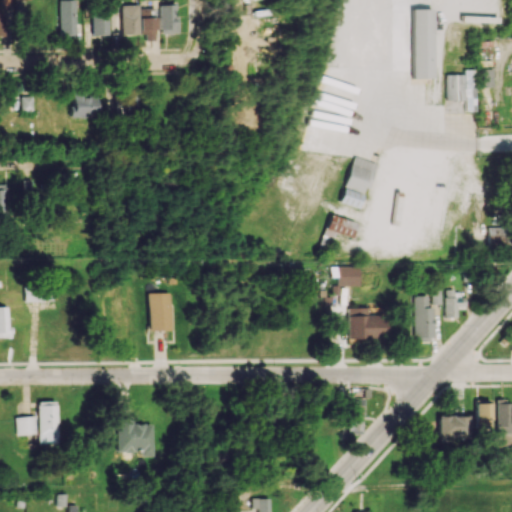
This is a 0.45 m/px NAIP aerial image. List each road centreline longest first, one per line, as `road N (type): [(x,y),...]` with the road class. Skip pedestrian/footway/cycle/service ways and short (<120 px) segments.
road 1 (residential): [(436,375),(0,377)]
road 2 (residential): [(191,54),(0,61)]
road 3 (tertiary): [(436,375),(310,511)]
